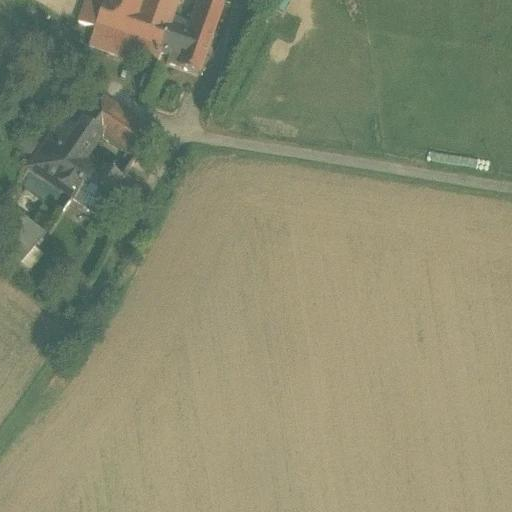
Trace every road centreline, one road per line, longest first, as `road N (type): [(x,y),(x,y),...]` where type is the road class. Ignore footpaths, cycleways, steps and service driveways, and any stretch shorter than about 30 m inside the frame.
road 1 (track): [(0,7),(36,47),(177,138),(511,192)]
road 2 (track): [(247,2),(94,305),(0,437)]
